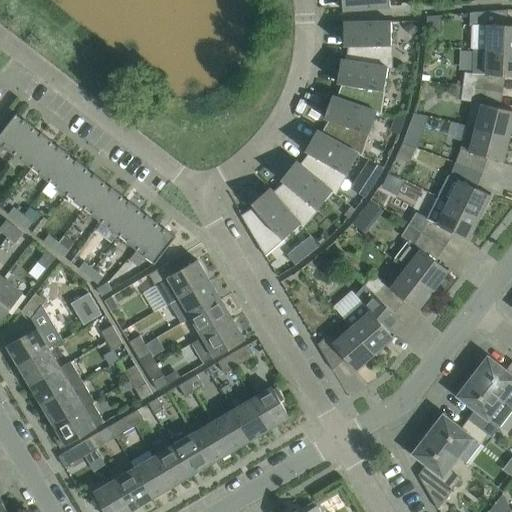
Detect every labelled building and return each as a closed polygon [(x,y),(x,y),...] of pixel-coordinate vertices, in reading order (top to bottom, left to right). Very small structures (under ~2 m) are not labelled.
[(390,5),(389,0),(342,0),(343,10),(349,9),(397,6),(397,5),(390,5)] [(511,50),(511,25),(502,25),(503,10),(470,12),(470,14),(469,25),(473,26),(472,49),(474,49),(487,49),(511,50)] [(426,20),(426,32),(443,32),(443,14),(426,16),(426,20)] [(387,67),(390,45),(391,45),(391,22),(398,22),(398,21),(344,22),(344,46),(349,46),(347,60),(346,61),(395,68),(387,67)] [(412,21),(405,28),(412,36),(420,29),(412,21)] [(511,50),(487,49),(474,49),(473,73),(464,71),(462,86),(498,91),(500,74),(511,74),(511,50)] [(384,90),(387,68),(395,69),(395,68),(346,61),(347,60),(341,59),(337,83),(342,83),(337,97),(337,98),(383,114),(384,113),(376,111),(383,90),(384,90)] [(511,126),(511,111),(496,107),(498,91),(462,86),(460,100),(472,102),(481,104),(476,127),(510,136),(511,126)] [(357,152),(368,133),(369,133),(376,112),(383,114),(337,98),(337,97),(332,95),(324,118),(329,120),(322,132),(321,133),(364,157),(364,156),(357,152)] [(398,108),(394,117),(404,121),(408,112),(398,108)] [(15,153),(32,130),(33,130),(35,128),(35,127),(24,119),(23,120),(17,115),(18,114),(17,113),(0,134),(0,141),(4,145),(3,146),(14,154),(15,153)] [(394,117),(390,131),(399,134),(404,121),(394,117)] [(510,136),(476,127),(467,125),(460,149),(455,162),(478,170),(484,155),(504,160),(510,136)] [(32,167),(50,144),(52,142),(53,141),(42,132),(41,133),(35,128),(33,130),(32,130),(15,153),(21,158),(21,159),(32,168),(33,167),(32,167)] [(347,174),(358,154),(364,157),(321,133),(322,132),(317,129),(305,150),(309,153),(300,164),(300,165),(338,195),(332,190),(346,173),(347,174)] [(50,180),(68,157),(68,158),(70,155),(59,146),(59,147),(52,142),(50,144),(32,167),(33,167),(39,172),(38,173),(50,182),(50,181),(50,180)] [(409,163),(416,147),(403,143),(396,156),(409,163)] [(67,194),(85,171),(86,171),(87,169),(88,168),(77,160),(76,160),(70,155),(68,158),(68,157),(50,180),(50,181),(57,186),(56,186),(67,195),(68,194),(67,194)] [(318,209),(332,191),(337,196),(338,195),(300,165),(300,164),(296,161),(281,179),(284,182),(274,192),(273,192),(305,229),(300,223),(317,208),(318,209)] [(372,179),(377,168),(362,161),(356,172),(372,179)] [(491,195),(472,186),(478,170),(455,162),(450,176),(459,180),(448,202),(480,217),(491,195)] [(85,207),(103,185),(105,183),(106,182),(94,173),(94,174),(87,169),(86,171),(85,171),(67,194),(68,194),(74,199),(73,200),(85,209),(85,208),(85,207)] [(102,221),(121,198),(121,199),(123,196),(112,187),(111,188),(105,183),(103,185),(85,207),(85,208),(92,213),(91,214),(102,222),(103,221),(102,221)] [(305,229),(273,192),(274,192),(270,187),(252,203),(255,207),(243,214),(240,209),(238,210),(266,257),(267,256),(264,249),(282,238),(283,239),(300,224),(304,230),(305,229)] [(379,192),(373,201),(382,207),(388,198),(379,192)] [(120,234),(138,212),(140,210),(141,209),(129,200),(129,201),(123,196),(121,199),(121,198),(102,221),(103,221),(109,226),(109,227),(120,236),(121,235),(120,234)] [(469,239),(480,217),(448,202),(438,197),(427,218),(429,219),(421,231),(441,244),(450,230),(469,239)] [(23,215),(14,207),(9,214),(18,221),(23,215)] [(137,248),(155,225),(156,226),(158,223),(147,214),(147,215),(140,210),(138,212),(120,234),(121,235),(127,240),(126,241),(137,250),(138,249),(137,248)] [(33,222),(23,215),(18,221),(28,228),(33,222)] [(360,216),(354,224),(363,231),(366,227),(366,220),(360,216)] [(0,230),(7,236),(15,226),(6,220),(0,228),(0,230)] [(155,263),(176,236),(165,228),(164,228),(158,223),(156,226),(155,225),(137,248),(138,249),(144,254),(144,255),(155,263)] [(432,258),(441,244),(421,231),(421,232),(409,224),(400,237),(407,241),(394,260),(406,268),(433,290),(449,270),(432,258)] [(15,243),(23,233),(15,226),(7,236),(15,243)] [(58,242),(49,234),(44,241),(53,248),(58,242)] [(313,234),(304,242),(312,252),(322,245),(313,234)] [(68,249),(58,242),(53,248),(63,256),(68,249)] [(47,251),(39,261),(48,268),(56,258),(47,251)] [(188,251),(169,262),(175,272),(194,261),(188,251)] [(210,279),(198,259),(194,261),(175,272),(169,262),(148,274),(167,305),(170,303),(210,279)] [(93,269),(84,262),(79,268),(89,276),(93,269)] [(433,290),(406,268),(391,288),(383,282),(374,274),(364,284),(391,309),(402,297),(418,309),(433,290)] [(103,277),(93,269),(89,276),(98,283),(103,277)] [(26,296),(22,293),(22,292),(4,278),(0,282),(0,320),(8,311),(12,314),(26,296)] [(221,299),(210,279),(170,303),(181,323),(191,317),(221,299)] [(112,289),(108,282),(97,288),(102,295),(112,289)] [(402,319),(391,309),(364,284),(356,294),(362,301),(343,318),(351,327),(375,353),(393,337),(389,332),(402,319)] [(43,305),(46,301),(36,293),(22,311),(32,319),(37,328),(7,346),(19,366),(49,348),(63,340),(43,305)] [(112,297),(105,301),(112,313),(119,309),(112,297)] [(233,319),(221,299),(191,317),(203,337),(233,319)] [(215,357),(245,339),(233,319),(203,337),(193,343),(204,363),(214,356),(215,357)] [(118,334),(112,325),(101,331),(107,341),(118,334)] [(351,327),(333,343),(327,335),(317,344),(330,365),(343,354),(356,369),(375,353),(351,327)] [(123,343),(118,334),(107,341),(112,350),(123,343)] [(145,344),(140,335),(129,341),(134,351),(145,344)] [(151,353),(145,344),(134,351),(140,360),(151,353)] [(234,367),(254,355),(248,344),(227,356),(234,367)] [(61,367),(49,348),(19,366),(31,385),(61,367)] [(227,356),(218,362),(225,373),(234,367),(227,356)] [(511,406),(511,361),(506,370),(488,357),(473,376),(511,406)] [(42,405),(83,381),(72,361),(61,367),(31,385),(42,405)] [(141,373),(135,364),(124,371),(130,380),(141,373)] [(153,394),(146,383),(141,373),(130,380),(142,400),(153,394)] [(203,385),(197,374),(188,380),(194,391),(203,385)] [(169,384),(163,375),(152,381),(158,390),(169,384)] [(492,437),(511,410),(511,406),(473,376),(458,396),(475,409),(468,418),(488,434),(492,437)] [(194,391),(188,380),(179,385),(185,396),(194,391)] [(54,425),(95,400),(83,381),(42,405),(54,425)] [(290,417),(281,402),(285,399),(277,386),(273,389),(272,386),(252,398),(270,429),(290,417)] [(164,408),(158,397),(148,403),(155,414),(164,408)] [(270,429),(252,398),(232,410),(250,440),(270,429)] [(61,448),(105,422),(93,402),(96,401),(95,400),(54,425),(59,434),(54,437),(61,448)] [(144,420),(138,409),(129,414),(135,425),(144,420)] [(250,440),(232,410),(212,421),(230,452),(250,440)] [(116,437),(135,425),(129,414),(109,426),(116,437)] [(480,444),(488,434),(468,418),(461,428),(443,414),(428,434),(458,457),(473,438),(480,444)] [(230,452),(212,421),(193,433),(211,463),(230,452)] [(105,443),(99,432),(90,438),(96,449),(105,443)] [(211,463),(193,433),(173,445),(191,475),(211,463)] [(462,478),(449,468),(458,457),(428,434),(413,453),(432,468),(422,481),(438,508),(462,478)] [(65,467),(93,451),(96,449),(90,438),(59,456),(65,467)] [(191,475),(173,445),(154,456),(171,487),(191,475)] [(171,487),(154,456),(134,468),(152,498),(171,487)] [(152,498),(134,468),(114,479),(132,510),(152,498)] [(128,511),(132,510),(114,479),(94,491),(95,494),(91,496),(99,509),(103,507),(106,511),(128,511)] [(8,511),(0,498),(0,511),(8,511)]
